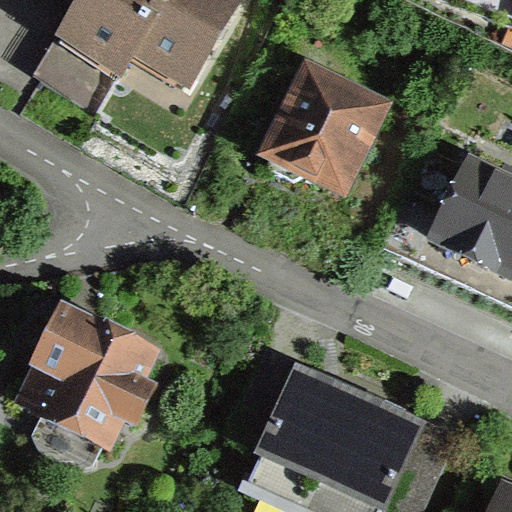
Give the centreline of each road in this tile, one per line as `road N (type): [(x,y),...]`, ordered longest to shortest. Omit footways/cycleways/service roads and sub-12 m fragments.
road 1 (residential): [(511,382),(132,208)]
road 2 (residential): [(132,208),(0,130)]
road 3 (residential): [(132,208),(79,249),(0,265)]
